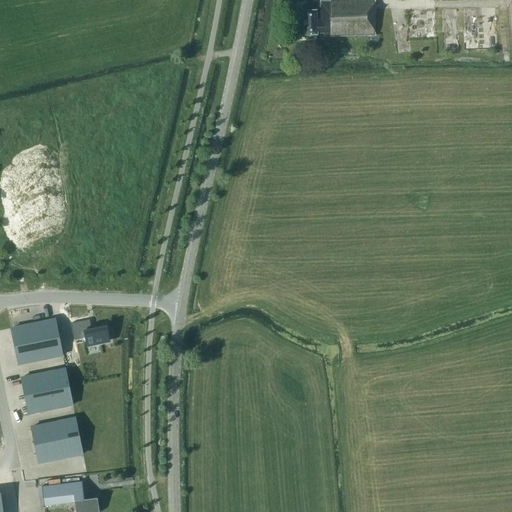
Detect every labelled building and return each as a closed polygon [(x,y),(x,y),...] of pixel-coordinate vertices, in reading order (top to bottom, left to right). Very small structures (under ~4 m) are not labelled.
[(331,33),(331,36),(376,35),(374,0),(356,0),(321,1),(321,19),(317,19),(317,11),(304,11),(305,35),(317,35),(317,33),(331,33)] [(11,329),(18,364),(63,355),(56,319),(11,329)] [(109,341),(106,326),(91,329),(90,327),(81,328),(83,337),(85,337),(87,346),(109,341)] [(28,413),(73,404),(65,369),(21,378),(28,413)] [(83,454),(76,418),(31,427),(38,463),(83,454)] [(44,506),(47,506),(75,502),(75,511),(99,511),(97,498),(84,500),(82,481),(42,486),(44,506)]
